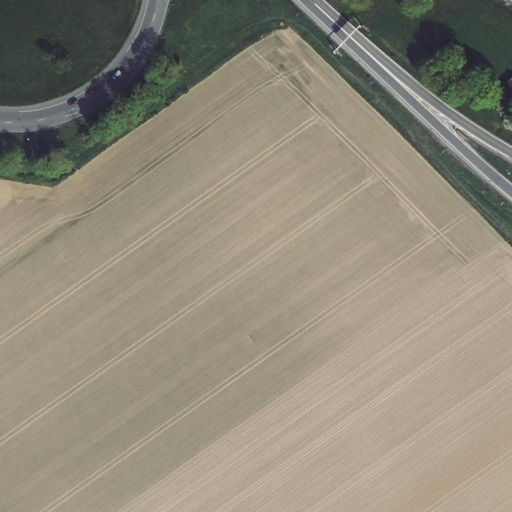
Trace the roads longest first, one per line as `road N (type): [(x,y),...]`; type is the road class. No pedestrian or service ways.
road 1 (trunk): [(308,0),(511,191)]
road 2 (trunk): [(310,0),(427,97),(511,152)]
road 3 (motorway): [(159,0),(132,63),(92,99),(55,117),(0,122)]
